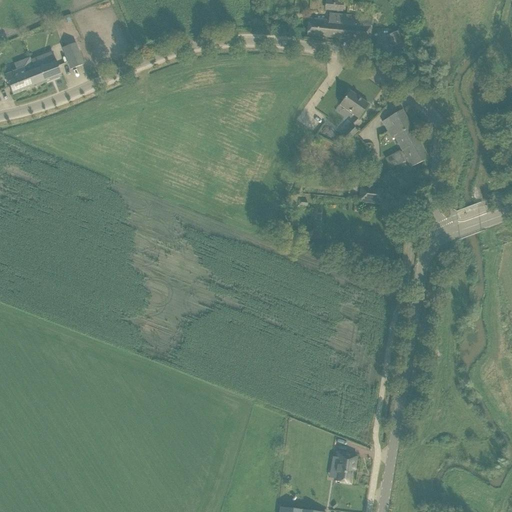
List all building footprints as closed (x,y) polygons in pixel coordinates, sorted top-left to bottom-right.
[(334,0),(333,10),(342,11),(343,1),(334,0)] [(307,36),(370,42),(372,18),(329,14),(328,21),(308,19),(307,36)] [(75,43),(62,48),(71,70),(84,65),(75,43)] [(4,75),(12,95),(61,76),(53,55),(45,58),(47,63),(25,72),(23,68),(4,75)] [(338,105),(358,119),(368,105),(349,91),(338,105)] [(392,156),(397,165),(404,161),(403,160),(406,159),(411,169),(428,159),(402,110),(382,121),(392,139),(395,138),(403,153),(400,154),(399,153),(392,156)] [(319,134),(326,139),(334,128),(327,123),(319,134)] [(340,137),(337,140),(342,145),(345,142),(346,142),(357,132),(351,126),(340,136),(340,137)] [(358,202),(381,205),(382,189),(360,187),(358,202)] [(298,198),(297,207),(306,208),(307,205),(304,204),(305,199),(298,198)] [(392,279),(400,280),(402,267),(394,266),(392,279)] [(339,457),(335,482),(348,484),(350,484),(353,470),(355,470),(357,456),(337,453),(337,457),(339,457)] [(281,500),(293,501),(294,492),(281,491),(281,500)]
